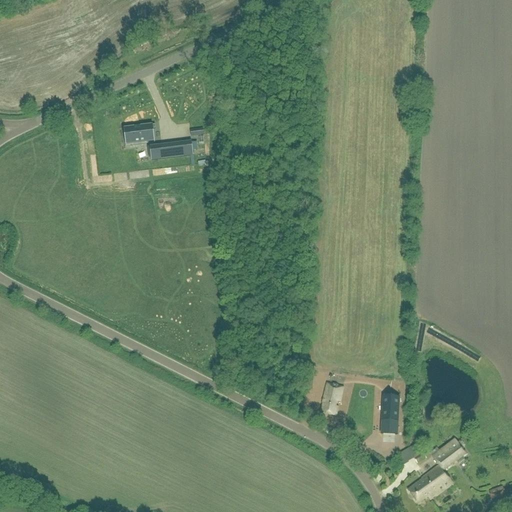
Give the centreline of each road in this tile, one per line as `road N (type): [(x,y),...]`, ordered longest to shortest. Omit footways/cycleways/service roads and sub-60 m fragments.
road 1 (tertiary): [(379,511),(359,473),(307,433),(0,277)]
road 2 (tertiary): [(39,121),(292,0)]
